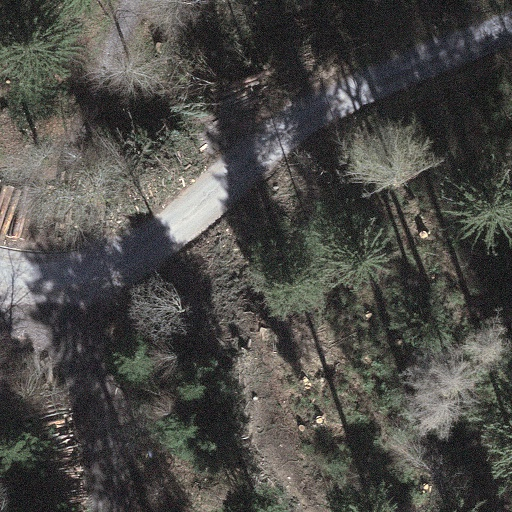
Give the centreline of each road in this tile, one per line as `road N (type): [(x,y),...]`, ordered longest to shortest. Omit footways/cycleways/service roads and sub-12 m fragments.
road 1 (unclassified): [(511,33),(307,113),(106,278),(68,287),(0,280)]
road 2 (track): [(68,287),(107,511)]
